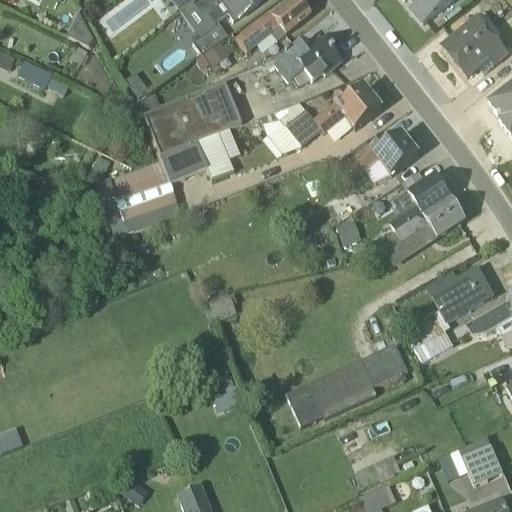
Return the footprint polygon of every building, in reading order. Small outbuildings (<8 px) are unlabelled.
[(231,29),(261,5),(257,0),(210,0),(194,13),(200,22),(204,19),(213,30),(225,21),(231,29)] [(458,0),(398,0),(422,29),(458,0)] [(275,48),(309,21),(294,3),(270,22),(267,17),(233,43),(245,58),(269,40),(275,48)] [(483,17),(440,51),(466,82),(477,73),(482,79),(508,58),(495,42),(500,38),(483,17)] [(84,47),(88,36),(70,29),(66,41),(84,47)] [(307,52),(303,46),(270,71),(284,89),(290,85),(299,98),(337,69),(318,44),(307,52)] [(195,63),(203,74),(227,57),(219,46),(195,63)] [(0,71),(5,74),(12,62),(0,56),(0,71)] [(21,60),(15,76),(44,87),(50,71),(21,60)] [(353,134),(381,113),(365,93),(351,104),(346,98),(312,125),(297,109),(272,121),(300,151),(344,124),(353,134)] [(116,204),(126,231),(181,209),(176,196),(207,184),(193,149),(236,132),(221,94),(134,128),(158,187),(116,204)] [(390,182),(417,160),(400,137),(387,147),(383,141),(343,172),(352,183),(377,164),(390,182)] [(386,228),(392,238),(450,203),(434,180),(408,197),(415,209),(386,228)] [(463,223),(450,203),(392,238),(400,250),(427,232),(434,243),(463,223)] [(353,224),(334,232),(342,252),(361,245),(353,224)] [(445,327),(491,301),(476,274),(456,286),(452,278),(424,294),(437,317),(433,319),(436,324),(406,341),(421,368),(452,351),(443,336),(449,333),(445,327)] [(196,305),(209,331),(236,317),(223,291),(196,305)] [(511,308),(507,311),(505,307),(466,330),(472,339),(486,338),(511,323),(511,324),(511,333),(499,341),(506,353),(511,353),(511,308)] [(395,358),(356,375),(366,397),(405,380),(395,358)] [(511,373),(498,382),(511,406),(511,373)] [(221,387),(221,397),(215,397),(216,412),(233,411),(232,386),(221,387)] [(284,397),(298,430),(320,420),(307,388),(284,397)] [(0,456),(20,450),(14,431),(0,435),(0,456)] [(502,479),(486,442),(457,455),(473,491),(502,479)] [(392,461),(353,478),(360,492),(398,475),(392,461)] [(387,491),(357,503),(360,511),(382,511),(394,507),(387,491)] [(504,511),(500,501),(474,511),(504,511)]
